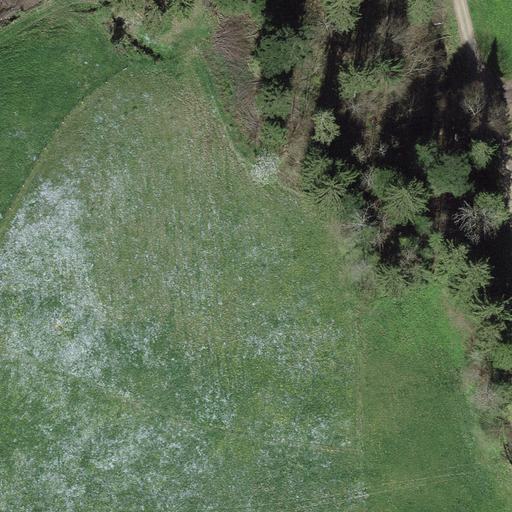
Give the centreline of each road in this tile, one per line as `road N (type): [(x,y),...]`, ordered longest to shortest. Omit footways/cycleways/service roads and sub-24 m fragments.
road 1 (track): [(457,0),(511,189)]
road 2 (track): [(86,0),(141,38),(166,43),(187,25),(188,0)]
